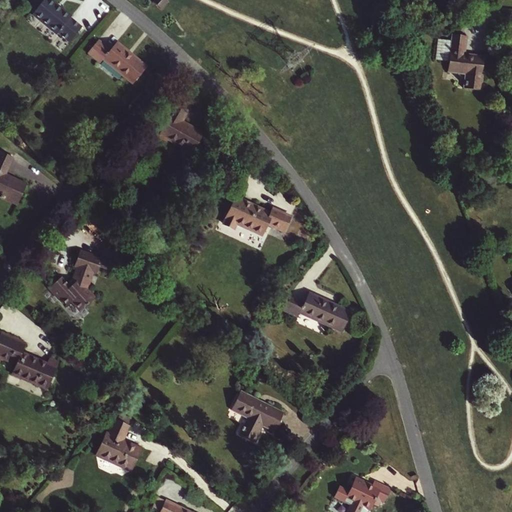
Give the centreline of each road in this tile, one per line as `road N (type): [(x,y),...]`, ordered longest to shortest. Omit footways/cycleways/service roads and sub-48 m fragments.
road 1 (residential): [(436,511),(398,375),(350,264),(285,167),(184,60)]
road 2 (residential): [(184,60),(0,280)]
